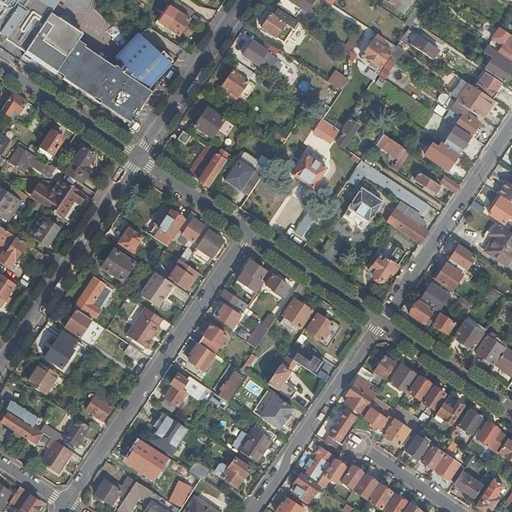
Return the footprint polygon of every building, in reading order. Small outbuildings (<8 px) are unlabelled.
[(0,0),(0,34),(0,35),(19,6),(18,5),(10,0),(0,0)] [(19,6),(0,35),(25,52),(51,12),(58,2),(59,0),(31,0),(25,10),(19,6)] [(23,0),(18,5),(19,6),(25,10),(31,0),(23,0)] [(177,36),(194,12),(176,0),(173,0),(159,22),(166,27),(165,28),(177,36)] [(313,0),(279,0),(277,5),(295,17),(301,8),(306,12),(313,0)] [(414,0),(412,0),(384,0),(394,6),(394,7),(405,14),(414,0)] [(58,2),(51,12),(57,17),(64,6),(58,2)] [(425,14),(430,7),(429,7),(425,4),(424,3),(419,11),(425,14)] [(258,26),(261,28),(281,41),(295,20),(275,7),(270,14),(268,12),(258,26)] [(409,27),(412,22),(419,11),(415,7),(404,23),(409,27)] [(412,22),(418,26),(425,14),(419,11),(412,22)] [(25,52),(22,56),(30,61),(32,58),(55,74),(77,40),(71,36),(76,29),(57,17),(51,12),(25,52)] [(348,55),(349,52),(362,32),(362,29),(358,26),(345,45),(338,40),(334,46),(347,55),(347,56),(348,55)] [(499,53),(511,61),(511,39),(508,37),(510,35),(499,27),(492,38),(503,45),(499,53)] [(405,32),(400,39),(405,42),(410,35),(405,32)] [(77,40),(55,74),(93,99),(94,97),(100,101),(99,103),(119,116),(170,63),(167,59),(168,58),(157,47),(156,48),(140,33),(116,58),(113,56),(107,62),(84,47),(85,45),(77,40)] [(362,57),(380,69),(388,57),(391,53),(383,48),(386,44),(383,42),(384,40),(376,34),(362,57)] [(267,51),(271,45),(257,35),(252,42),(252,41),(243,55),(268,72),(277,58),(267,51)] [(409,45),(432,60),(438,51),(415,36),(409,45)] [(388,57),(396,62),(404,51),(396,45),(395,47),(391,53),(388,57)] [(490,73),(504,82),(511,71),(511,61),(499,53),(487,45),(483,52),(492,58),(485,69),(490,73)] [(397,64),(392,60),(387,66),(392,70),(397,64)] [(261,78),(238,62),(221,87),(237,97),(251,78),(257,83),(261,78)] [(378,75),(386,80),(390,74),(382,69),(378,75)] [(492,99),(498,91),(496,90),(501,82),(484,72),(474,87),(492,99)] [(343,82),(338,78),(333,85),(339,89),(343,82)] [(457,100),(468,83),(461,79),(451,93),(449,92),(448,94),(457,100)] [(468,109),(480,117),(492,99),(474,87),(468,83),(457,100),(456,101),(468,109)] [(327,101),(333,104),(341,91),(339,90),(336,88),(327,101)] [(28,103),(12,93),(0,110),(0,111),(8,116),(11,111),(17,115),(22,108),(24,109),(28,103)] [(471,136),(475,139),(480,133),(475,130),(480,123),(469,116),(470,114),(466,111),(468,109),(456,101),(449,97),(445,104),(451,108),(444,119),(455,126),(471,136)] [(192,125),(194,127),(206,109),(204,107),(192,125)] [(232,126),(206,109),(194,127),(212,138),(217,129),(226,135),(232,126)] [(321,118),(323,119),(326,115),(319,110),(316,115),(321,118)] [(396,114),(392,111),(386,118),(389,120),(391,122),(396,114)] [(428,122),(415,113),(410,121),(423,129),(428,122)] [(321,118),(314,129),(333,140),(339,130),(323,119),(321,118)] [(452,130),(455,126),(444,119),(441,122),(452,130)] [(382,129),(370,121),(362,132),(374,141),(382,129)] [(335,142),(343,148),(355,129),(347,123),(335,142)] [(468,140),(471,136),(455,126),(452,130),(446,139),(447,140),(446,142),(449,144),(451,142),(462,149),(463,148),(468,140)] [(333,140),(314,129),(313,131),(331,143),(333,140)] [(51,131),(39,147),(52,155),(63,139),(51,131)] [(185,145),(190,137),(183,132),(177,140),(185,145)] [(0,154),(9,141),(0,134),(0,154)] [(399,158),(406,149),(384,135),(377,144),(399,158)] [(448,170),(458,154),(441,142),(438,147),(432,144),(425,155),(448,170)] [(188,174),(208,187),(229,156),(212,145),(206,147),(188,174)] [(14,167),(25,150),(19,147),(8,163),(14,167)] [(52,155),(39,147),(37,152),(49,160),(52,155)] [(82,147),(64,174),(80,185),(90,170),(86,167),(94,156),(82,147)] [(397,172),(410,152),(406,149),(399,158),(395,164),(392,168),(397,172)] [(49,167),(25,150),(14,167),(22,173),(28,164),(43,174),(49,167)] [(225,180),(248,196),(267,168),(258,163),(258,159),(246,152),(244,152),(225,180)] [(327,168),(305,154),(292,175),(313,189),(327,168)] [(362,161),(348,181),(356,186),(365,174),(402,198),(403,197),(424,211),(428,205),(362,161)] [(440,186),(420,172),(415,180),(435,193),(440,186)] [(455,192),(460,185),(445,175),(440,182),(455,192)] [(504,180),(495,193),(497,194),(505,182),(504,180)] [(40,187),(32,199),(61,218),(73,200),(77,202),(83,194),(63,181),(54,195),(40,187)] [(511,183),(511,185),(509,184),(505,182),(497,194),(511,204),(511,183)] [(0,216),(7,222),(21,202),(0,188),(0,216)] [(382,202),(362,188),(348,208),(343,214),(352,221),(355,217),(357,214),(369,222),(382,202)] [(496,196),(490,206),(493,208),(499,198),(496,196)] [(511,218),(511,206),(499,198),(493,208),(488,214),(504,224),(508,217),(511,218)] [(483,208),(473,201),(469,206),(479,213),(483,208)] [(387,222),(420,244),(428,232),(422,228),(415,223),(419,218),(420,216),(400,203),(387,222)] [(167,247),(173,239),(172,238),(184,220),(170,211),(163,221),(160,219),(157,219),(153,224),(155,227),(165,233),(159,242),(167,247)] [(193,219),(196,215),(191,211),(178,232),(182,235),(178,240),(189,248),(203,226),(193,219)] [(46,248),(59,228),(38,213),(25,233),(46,248)] [(426,223),(419,218),(415,223),(422,228),(426,223)] [(511,254),(511,234),(496,224),(490,234),(495,237),(484,251),(505,265),(511,254)] [(0,260),(11,267),(26,244),(0,227),(0,252),(2,254),(0,258),(0,260)] [(132,252),(142,238),(124,227),(120,233),(124,235),(118,244),(132,252)] [(224,240),(208,229),(194,251),(205,258),(208,253),(214,256),(224,240)] [(174,237),(178,240),(182,235),(178,232),(174,237)] [(137,260),(116,246),(101,268),(122,282),(135,263),(137,260)] [(458,246),(449,260),(465,270),(466,271),(475,257),(458,246)] [(179,261),(180,262),(185,265),(193,253),(186,250),(179,261)] [(210,262),(214,256),(208,253),(205,258),(210,262)] [(393,264),(378,255),(369,270),(374,274),(372,277),(381,282),(388,272),(391,274),(396,266),(393,264)] [(449,260),(448,259),(435,279),(452,291),(460,277),(465,270),(449,260)] [(185,289),(196,272),(185,265),(180,262),(176,268),(173,265),(171,268),(174,270),(169,279),(185,289)] [(266,271),(251,262),(238,281),(256,293),(263,283),(265,280),(261,278),(266,271)] [(274,277),(279,270),(273,266),(268,273),(267,275),(268,275),(263,283),(282,295),(285,290),(288,286),(274,277)] [(466,271),(465,270),(460,277),(467,282),(472,275),(466,271)] [(13,286),(16,282),(1,272),(0,273),(0,307),(14,286),(13,286)] [(159,307),(174,285),(156,273),(141,295),(159,307)] [(115,287),(96,275),(94,278),(112,291),(115,287)] [(112,291),(94,278),(77,305),(96,318),(101,311),(100,310),(112,291)] [(235,284),(254,297),(256,293),(238,281),(235,284)] [(296,301),(304,288),(299,284),(291,297),(293,299),(282,316),(284,318),(299,328),(300,328),(311,311),(296,301)] [(431,285),(421,301),(433,309),(437,311),(448,296),(431,285)] [(226,302),(243,313),(248,306),(225,291),(220,298),(226,302)] [(472,305),(461,298),(457,305),(467,312),(472,305)] [(424,323),(428,326),(437,311),(433,309),(432,311),(418,300),(409,314),(423,324),(424,323)] [(243,313),(226,302),(222,309),(219,307),(214,315),(233,328),(238,320),(240,321),(245,315),(243,313)] [(157,326),(162,319),(145,308),(127,336),(146,349),(151,341),(150,340),(159,327),(157,326)] [(92,320),(77,310),(65,327),(81,337),(92,320)] [(445,332),(438,342),(444,346),(451,336),(447,333),(453,322),(440,313),(433,324),(445,332)] [(322,342),(333,325),(316,314),(305,331),(322,342)] [(264,327),(268,330),(276,318),(271,315),(263,326),(264,327)] [(297,332),(299,328),(284,318),(280,324),(283,326),(284,324),(297,332)] [(468,348),(472,350),(483,334),(465,321),(453,338),(461,343),(459,345),(466,350),(468,348)] [(199,344),(214,354),(219,346),(222,348),(224,346),(221,344),(227,335),(211,325),(199,344)] [(252,344),(257,347),(268,330),(264,327),(252,344)] [(296,341),(302,345),(306,338),(301,334),(296,341)] [(504,348),(486,337),(475,353),(493,365),(504,348)] [(62,369),(74,351),(57,340),(45,358),(62,369)] [(296,362),(315,375),(320,369),(308,361),(305,359),(301,356),(296,353),(302,345),(296,341),(286,356),(296,362)] [(207,365),(214,354),(199,344),(198,343),(192,352),(194,354),(189,361),(203,371),(207,365)] [(137,360),(142,354),(129,345),(124,352),(137,360)] [(511,354),(505,349),(495,364),(501,368),(500,370),(507,374),(510,369),(511,370),(511,354)] [(308,354),(305,359),(308,361),(320,369),(323,364),(308,354)] [(243,368),(248,371),(256,358),(252,355),(243,368)] [(268,384),(290,399),(296,391),(283,382),(296,362),(286,356),(268,384)] [(374,373),(385,380),(395,365),(384,357),(374,373)] [(45,394),(57,376),(40,365),(38,368),(36,366),(31,374),(33,375),(28,383),(45,394)] [(403,367),(400,365),(389,382),(406,394),(417,376),(418,374),(404,365),(403,367)] [(361,367),(356,375),(369,383),(374,376),(361,367)] [(247,381),(252,374),(248,371),(243,378),(247,381)] [(218,396),(227,402),(243,378),(235,373),(218,396)] [(199,398),(206,388),(197,383),(195,386),(177,374),(171,384),(173,386),(165,398),(178,407),(188,391),(199,398)] [(420,400),(430,385),(418,377),(408,393),(420,400)] [(371,398),(368,396),(365,394),(370,386),(359,378),(348,394),(350,395),(345,403),(361,414),(371,398)] [(434,410),(445,395),(433,387),(423,403),(434,410)] [(111,407),(90,394),(88,397),(93,400),(86,410),(91,414),(93,415),(102,421),(111,407)] [(290,414),(294,409),(275,396),(261,417),(280,430),(283,424),(285,425),(291,415),(290,414)] [(160,406),(173,414),(178,407),(165,398),(160,406)] [(5,409),(24,421),(33,427),(37,419),(10,401),(5,409)] [(451,406),(445,402),(437,415),(436,416),(434,419),(441,423),(443,420),(444,419),(451,424),(463,407),(455,401),(451,406)] [(369,404),(360,417),(364,419),(370,409),(372,406),(369,404)] [(470,408),(468,411),(481,419),(483,417),(470,408)] [(383,431),(393,417),(389,414),(385,419),(370,409),(364,419),(370,423),(369,424),(377,431),(379,429),(383,431)] [(346,410),(324,442),(338,451),(341,446),(338,444),(356,417),(346,410)] [(458,426),(457,426),(452,432),(456,434),(460,428),(470,435),(481,419),(468,411),(458,426)] [(20,436),(37,446),(44,434),(33,427),(24,421),(23,424),(7,414),(1,423),(15,433),(13,436),(18,439),(20,436)] [(171,453),(186,431),(163,415),(158,423),(163,426),(153,441),(171,453)] [(360,417),(353,428),(365,431),(369,424),(370,423),(364,419),(360,417)] [(77,447),(90,428),(76,419),(63,438),(77,447)] [(398,446),(409,430),(394,420),(383,436),(398,446)] [(499,430),(484,420),(473,437),(496,452),(506,436),(498,431),(499,430)] [(98,432),(102,427),(94,422),(86,422),(85,424),(98,432)] [(265,448),(274,434),(258,423),(249,436),(240,450),(239,451),(255,462),(260,455),(264,457),(268,451),(265,448)] [(233,446),(240,450),(249,436),(243,431),(233,446)] [(417,459),(427,444),(416,436),(406,452),(417,459)] [(58,475),(73,453),(52,439),(47,447),(50,449),(41,463),(58,475)] [(511,462),(511,443),(507,440),(498,453),(511,462)] [(456,444),(451,441),(443,454),(445,456),(435,471),(454,484),(462,472),(464,468),(447,457),(456,444)] [(432,469),(442,454),(431,446),(421,462),(432,469)] [(314,479),(312,481),(316,484),(323,475),(335,456),(321,448),(316,456),(317,456),(313,462),(310,467),(306,473),(314,479)] [(244,478),(250,469),(235,458),(228,468),(222,464),(219,465),(215,471),(216,474),(236,488),(243,477),(244,478)] [(323,475),(316,484),(323,488),(328,481),(330,480),(334,483),(344,468),(334,460),(324,476),(323,475)] [(200,479),(202,480),(209,469),(196,461),(189,471),(200,479)] [(352,489),(362,473),(351,466),(341,481),(352,489)] [(475,497),(482,486),(462,472),(454,484),(474,498),(475,497)] [(308,503),(319,487),(301,475),(296,483),(298,484),(293,493),(308,503)] [(137,482),(147,489),(150,483),(151,482),(141,476),(137,482)] [(366,499),(376,483),(365,476),(354,491),(366,499)] [(127,495),(136,482),(129,478),(123,488),(121,491),(112,485),(105,481),(96,495),(114,507),(114,506),(117,502),(120,504),(127,495)] [(184,479),(172,503),(180,507),(193,483),(184,479)] [(479,500),(475,497),(474,498),(468,507),(476,511),(478,509),(481,511),(482,511),(486,507),(491,510),(497,501),(494,499),(502,487),(492,480),(479,500)] [(121,491),(123,488),(114,482),(112,485),(121,491)] [(140,493),(147,497),(150,491),(147,489),(137,482),(136,482),(127,495),(118,509),(122,511),(127,511),(138,496),(140,493)] [(150,491),(155,494),(158,496),(162,491),(150,483),(147,489),(150,491)] [(0,510),(1,511),(6,504),(4,502),(10,493),(0,485),(0,510)] [(380,509),(391,493),(379,485),(368,501),(380,509)] [(15,506),(26,491),(20,487),(9,502),(15,506)] [(30,497),(32,494),(26,491),(15,506),(21,510),(23,511),(36,511),(41,504),(30,497)] [(145,500),(149,503),(155,494),(150,491),(147,497),(145,500)] [(144,511),(145,511),(168,511),(164,509),(166,507),(158,502),(160,498),(158,496),(155,494),(149,503),(144,511)] [(386,511),(401,511),(407,504),(394,495),(384,510),(386,511)] [(214,511),(195,499),(185,511),(214,511)] [(301,511),(303,509),(288,499),(283,506),(280,505),(275,511),(301,511)]
